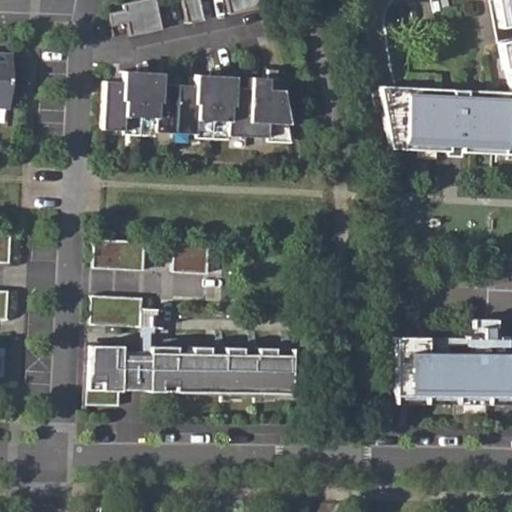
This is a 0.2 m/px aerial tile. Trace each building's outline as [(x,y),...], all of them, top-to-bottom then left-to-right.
[(159,28),(153,0),(136,0),(121,3),(122,10),(106,13),(109,26),(125,22),(127,36),(159,28)] [(179,0),(185,23),(201,20),(197,0),(179,0)] [(257,0),(223,0),(227,14),(259,7),(257,0)] [(507,93),(376,86),(387,148),(511,154),(511,0),(489,0),(495,27),(505,26),(507,40),(498,41),(507,93)] [(0,112),(5,113),(9,59),(0,57),(0,112)] [(101,80),(99,130),(287,139),(278,89),(264,89),(265,77),(248,76),(247,88),(232,87),(233,76),(192,74),(192,85),(159,84),(159,72),(119,71),(119,82),(101,80)] [(142,242),(91,239),(89,269),(141,271),(142,242)] [(206,245),(171,243),(170,272),(205,274),(206,245)] [(139,297),(88,295),(87,324),(138,327),(139,297)] [(511,352),(423,352),(423,337),(390,337),(390,395),(511,396),(511,352)] [(117,345),(86,345),(83,405),(116,405),(116,388),(144,389),(144,390),(287,393),(287,354),(271,354),(271,348),(254,347),(253,354),(238,354),(238,347),(221,347),(220,353),(206,353),(206,347),(187,346),(187,353),(173,352),(173,346),(145,346),(145,359),(117,359),(117,345)]
